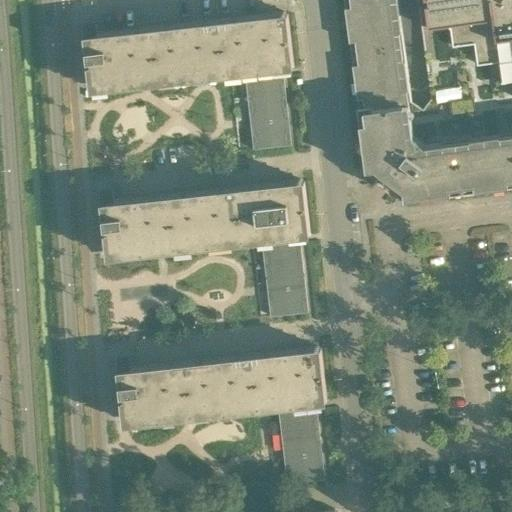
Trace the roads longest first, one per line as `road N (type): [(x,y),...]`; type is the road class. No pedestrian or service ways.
road 1 (tertiary): [(81,511),(47,0)]
road 2 (tertiary): [(0,12),(34,511)]
road 3 (residential): [(139,350),(349,323)]
road 4 (residential): [(126,180),(328,159)]
road 5 (residential): [(370,511),(349,323)]
road 6 (residential): [(349,323),(328,159)]
road 7 (residential): [(328,159),(311,0)]
